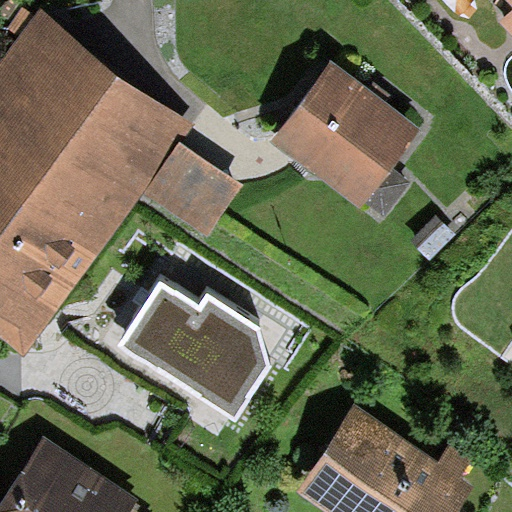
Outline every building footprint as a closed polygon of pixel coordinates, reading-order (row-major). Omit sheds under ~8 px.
[(511,0),(499,13),(511,27),(511,0)] [(200,221),(235,177),(175,130),(187,116),(41,3),(0,55),(0,316),(24,336),(146,179),(200,221)] [(424,120),(336,47),(275,121),(383,210),(411,176),(391,160),(424,120)] [(201,295),(162,270),(123,332),(236,404),(268,355),(260,314),(210,282),(201,295)] [(434,455),(353,399),(299,477),(348,511),(448,511),(472,479),(452,465),(459,455),(442,443),(434,455)] [(122,511),(139,488),(48,426),(0,495),(0,511),(122,511)]
